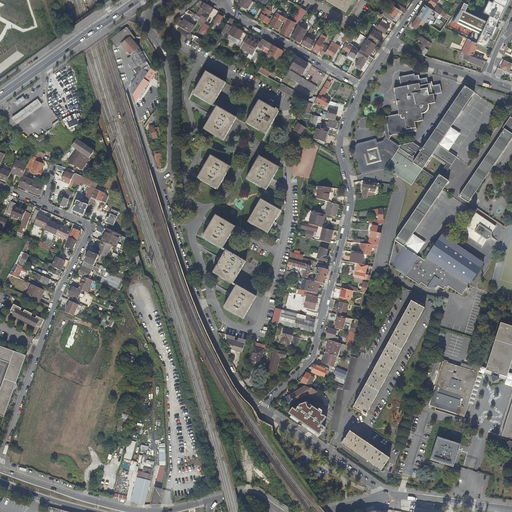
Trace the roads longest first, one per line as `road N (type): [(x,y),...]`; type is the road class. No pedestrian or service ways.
road 1 (residential): [(167,0),(145,19),(170,76),(170,170),(156,179),(216,348),(261,408)]
road 2 (residential): [(261,408),(315,352),(350,210),(339,139),(361,86)]
road 3 (residential): [(43,203),(93,226),(0,457)]
road 4 (residential): [(227,6),(361,86)]
road 5 (residential): [(386,496),(261,408)]
road 6 (secondary): [(145,511),(0,469)]
road 7 (primary): [(0,96),(109,18)]
